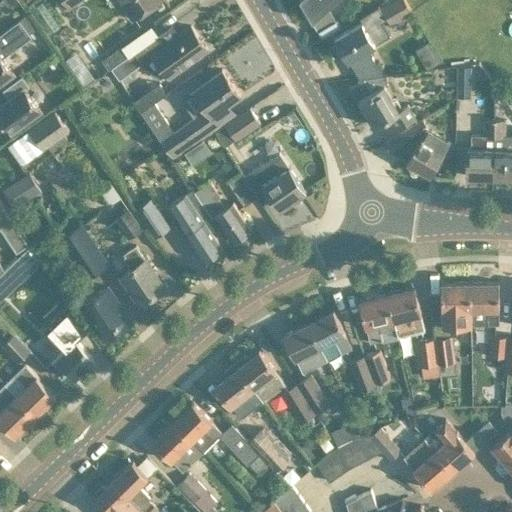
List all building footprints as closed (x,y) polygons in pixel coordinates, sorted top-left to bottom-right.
[(67,6),(68,7),(78,0),(54,0),(61,10),(67,6)] [(120,0),(133,17),(156,0),(120,0)] [(314,19),(335,0),(302,0),(309,12),(310,12),(314,19)] [(392,24),(413,11),(405,0),(392,0),(381,7),(392,24)] [(465,26),(492,51),(511,29),(511,24),(488,2),(465,26)] [(363,21),(352,27),(335,37),(348,59),(366,49),(376,43),(370,34),(384,26),(377,13),(363,21)] [(32,36),(20,19),(0,33),(0,81),(14,72),(3,57),(32,36)] [(322,37),(341,26),(337,19),(318,30),(322,37)] [(151,24),(121,46),(128,56),(158,34),(151,24)] [(161,76),(165,73),(168,77),(192,59),(208,47),(192,25),(165,43),(158,34),(128,56),(112,67),(120,77),(141,61),(161,76)] [(457,65),(457,96),(471,97),(472,77),(472,65),(471,65),(457,65)] [(195,115),(161,140),(173,157),(228,118),(220,107),(240,93),(222,67),(192,88),(193,89),(184,95),(184,99),(195,115)] [(10,127),(12,130),(41,109),(26,88),(30,85),(22,74),(3,89),(10,98),(0,105),(0,113),(3,118),(0,120),(7,129),(10,127)] [(358,78),(359,81),(350,86),(359,101),(360,99),(375,124),(383,119),(390,131),(416,115),(408,103),(400,108),(386,84),(388,83),(388,81),(387,74),(378,75),(358,78)] [(134,99),(142,110),(154,101),(167,92),(160,81),(134,99)] [(142,110),(141,111),(157,133),(170,124),(154,101),(142,110)] [(230,141),(244,133),(261,122),(251,107),(234,118),(221,127),(230,141)] [(467,175),(494,175),(498,116),(498,107),(495,107),(494,118),(485,118),(485,134),(472,133),(472,147),(468,147),(467,175)] [(511,134),(505,134),(506,107),(498,107),(498,116),(494,175),(511,175),(511,134)] [(70,131),(55,110),(29,129),(43,149),(49,145),(54,151),(69,140),(65,134),(70,131)] [(431,174),(441,156),(445,149),(440,145),(448,137),(436,126),(435,127),(423,117),(385,141),(391,151),(393,150),(409,159),(408,160),(431,174)] [(267,160),(246,174),(256,189),(264,183),(269,191),(281,208),(282,207),(281,206),(305,190),(305,191),(307,190),(280,151),(267,160)] [(31,171),(3,188),(15,207),(43,189),(31,171)] [(242,171),(229,180),(245,204),(258,196),(242,171)] [(193,188),(189,190),(208,219),(213,216),(216,214),(233,240),(252,227),(241,211),(233,199),(224,205),(218,196),(221,195),(210,179),(204,183),(195,190),(193,188)] [(122,185),(111,189),(117,207),(128,202),(122,185)] [(224,247),(215,233),(206,221),(208,219),(189,190),(188,191),(168,204),(193,243),(204,260),(224,247)] [(170,226),(150,197),(136,207),(155,236),(170,226)] [(0,198),(0,227),(1,226),(17,250),(29,243),(18,225),(0,198)] [(141,228),(127,207),(115,216),(128,237),(141,228)] [(58,237),(86,278),(111,261),(83,220),(58,237)] [(165,286),(140,248),(137,244),(123,253),(132,267),(122,273),(130,285),(141,302),(165,286)] [(0,300),(42,261),(30,245),(5,268),(0,273),(0,300)] [(472,323),(501,323),(500,280),(470,281),(471,308),(472,323)] [(471,308),(470,281),(442,281),(443,324),(472,323),(471,308)] [(120,333),(119,328),(132,320),(108,285),(83,302),(106,337),(109,335),(114,337),(120,333)] [(426,327),(420,304),(415,285),(388,292),(395,318),(410,315),(413,330),(426,327)] [(396,325),(394,318),(395,318),(388,292),(360,299),(365,318),(370,340),(383,337),(381,329),(396,325)] [(43,327),(63,347),(53,356),(60,363),(74,377),(95,357),(77,339),(78,339),(76,337),(84,329),(86,331),(87,330),(76,313),(68,303),(43,327)] [(309,321),(328,358),(342,351),(353,345),(343,326),(334,308),(309,321)] [(303,371),(314,366),(327,359),(328,358),(309,321),(284,334),(293,351),(303,371)] [(14,332),(2,343),(19,361),(31,350),(14,332)] [(507,355),(508,335),(493,334),(492,354),(507,355)] [(436,337),(439,361),(455,359),(452,335),(436,337)] [(435,337),(420,339),(424,376),(439,374),(435,337)] [(390,377),(388,370),(380,347),(365,353),(376,383),(377,382),(390,377)] [(245,355),(235,362),(254,387),(253,387),(263,400),(276,390),(286,382),(272,365),(260,349),(250,357),(249,355),(245,355)] [(376,383),(365,353),(350,358),(361,388),(376,383)] [(242,396),(253,387),(254,387),(235,362),(224,370),(224,374),(225,376),(215,383),(241,417),(252,409),(242,396)] [(5,383),(36,414),(56,394),(26,363),(5,383)] [(323,390),(312,373),(298,383),(316,412),(330,402),(323,390)] [(0,418),(16,434),(26,425),(30,426),(37,419),(35,415),(36,414),(5,383),(0,388),(0,418)] [(282,392),(295,412),(301,421),(316,412),(298,383),(282,392)] [(175,419),(174,421),(203,450),(214,439),(214,440),(224,431),(208,415),(194,401),(184,410),(179,409),(174,414),(175,419)] [(415,405),(407,407),(408,414),(417,412),(415,405)] [(425,436),(454,469),(475,451),(462,435),(446,417),(425,436)] [(489,419),(477,430),(486,440),(498,429),(489,419)] [(192,461),(203,450),(174,421),(154,440),(168,454),(183,471),(192,461)] [(253,444),(252,445),(248,440),(235,425),(223,436),(248,463),(259,452),(253,444)] [(380,426),(371,435),(383,449),(391,459),(401,450),(380,426)] [(276,470),(290,457),(261,427),(248,440),(252,445),(253,444),(259,452),(269,462),(269,463),(276,470)] [(511,427),(508,431),(493,444),(511,466),(511,427)] [(369,456),(383,449),(371,435),(367,430),(367,429),(356,435),(369,456)] [(346,441),(359,462),(369,456),(356,435),(346,441)] [(432,488),(454,469),(425,436),(403,455),(419,473),(432,488)] [(346,441),(336,447),(349,468),(359,462),(346,441)] [(331,450),(326,454),(340,474),(349,468),(336,447),(331,450)] [(329,481),(340,474),(326,454),(318,460),(329,481)] [(140,484),(149,475),(134,459),(114,478),(146,511),(169,511),(164,506),(161,509),(150,498),(151,496),(140,484)] [(304,463),(309,469),(314,464),(309,459),(304,463)] [(217,500),(190,473),(178,483),(206,511),(217,500)] [(104,482),(93,494),(96,496),(95,497),(109,511),(145,511),(146,511),(114,478),(107,485),(104,482)] [(300,494),(294,486),(292,483),(275,499),(276,501),(281,508),(300,494)] [(364,511),(366,511),(377,508),(371,487),(358,494),(364,511)] [(364,511),(358,494),(355,496),(354,493),(345,498),(349,511),(364,511)] [(284,511),(293,511),(306,503),(300,494),(281,508),(282,509),(284,511)] [(377,508),(366,511),(426,511),(421,504),(408,511),(403,497),(377,508)] [(275,499),(261,511),(278,511),(282,509),(281,508),(276,501),(275,499)] [(311,511),(312,511),(306,503),(293,511),(311,511)]
